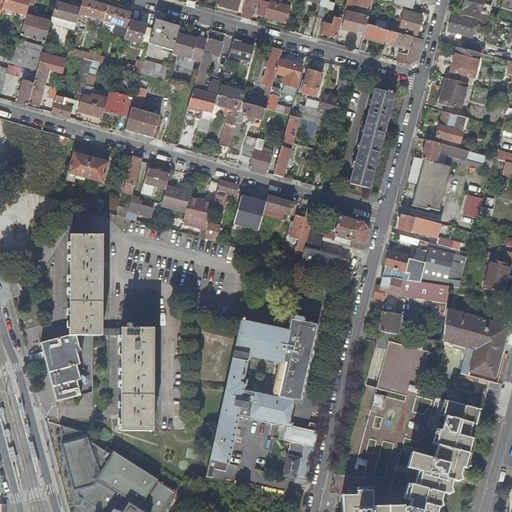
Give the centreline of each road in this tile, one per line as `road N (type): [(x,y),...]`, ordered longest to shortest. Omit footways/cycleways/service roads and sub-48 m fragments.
road 1 (residential): [(0,109),(385,215)]
road 2 (residential): [(385,215),(313,511)]
road 3 (residential): [(422,79),(138,0)]
road 4 (tertiary): [(56,511),(0,318)]
road 5 (residential): [(422,79),(385,215)]
